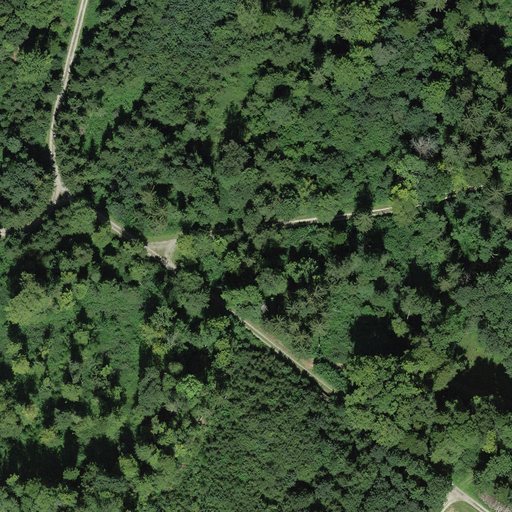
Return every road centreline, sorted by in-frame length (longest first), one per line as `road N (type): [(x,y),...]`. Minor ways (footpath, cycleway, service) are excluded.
road 1 (track): [(484,511),(159,262),(81,208),(59,202)]
road 2 (track): [(511,179),(394,211),(183,240),(159,262)]
road 3 (track): [(85,0),(50,138),(59,202),(41,228),(0,236)]
